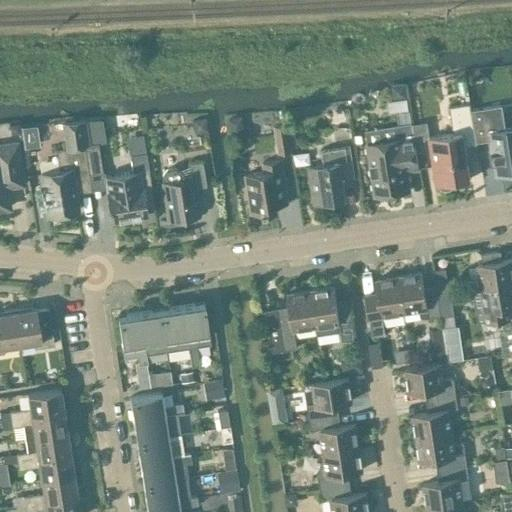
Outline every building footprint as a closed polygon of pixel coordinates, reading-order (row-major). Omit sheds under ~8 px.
[(406,84),(391,86),(391,90),(393,99),(407,98),(406,85),(406,84)] [(476,144),(470,103),(449,106),(453,133),(428,137),(436,184),(438,184),(441,187),(444,189),(448,189),(452,187),(454,184),(455,181),(470,179),(465,146),(476,144)] [(511,127),(505,128),(501,105),(472,110),(476,141),(490,139),(495,175),(511,172),(511,127)] [(239,115),(228,117),(230,129),(241,126),(239,115)] [(207,116),(196,118),(198,132),(209,130),(207,116)] [(102,119),(86,120),(86,123),(89,143),(97,142),(98,143),(105,141),(102,119)] [(18,122),(10,123),(11,130),(14,133),(20,132),(19,126),(18,122)] [(59,169),(39,172),(46,214),(78,209),(72,176),(87,174),(88,174),(83,144),(89,143),(86,123),(63,124),(67,147),(56,148),(59,169)] [(291,151),(287,123),(274,125),(279,153),(291,151)] [(298,148),(294,123),(288,123),(292,149),(298,148)] [(400,138),(367,144),(375,194),(410,189),(404,154),(416,152),(414,139),(411,124),(398,126),(400,138)] [(36,125),(21,126),(24,148),(39,145),(36,125)] [(423,138),(414,139),(416,152),(425,150),(423,138)] [(21,170),(16,142),(0,144),(0,208),(11,207),(8,185),(11,181),(10,172),(21,170)] [(89,143),(83,144),(88,174),(102,172),(98,143),(97,142),(89,143)] [(355,176),(350,144),(321,149),(323,163),(307,166),(313,204),(346,198),(343,178),(355,176)] [(134,185),(106,190),(111,221),(146,215),(145,209),(154,208),(145,152),(129,154),(132,171),(134,185)] [(287,197),(281,158),(263,161),(264,171),(245,174),(252,213),(264,211),(264,212),(270,211),(270,210),(277,209),(275,199),(287,197)] [(206,186),(202,161),(189,163),(191,177),(183,178),(182,172),(175,167),(166,168),(161,174),(169,219),(198,215),(194,188),(206,186)] [(483,262),(478,263),(482,286),(511,281),(511,257),(502,259),(501,250),(481,253),(483,262)] [(435,284),(436,293),(438,293),(449,291),(445,268),(433,270),(435,284)] [(422,272),(400,275),(405,310),(419,308),(420,315),(424,318),(440,315),(438,305),(436,293),(435,284),(424,285),(422,272)] [(382,314),(405,310),(400,275),(375,279),(377,291),(365,293),(372,335),(385,333),(382,314)] [(485,309),(476,310),(478,322),(502,318),(511,317),(510,306),(511,305),(511,281),(482,286),(485,309)] [(334,286),(311,289),(316,324),(318,336),(340,332),(342,342),(354,340),(347,297),(336,299),(334,286)] [(316,324),(311,289),(287,293),(289,305),(266,309),(272,351),(298,347),(295,328),(316,324)] [(449,291),(438,293),(443,327),(456,325),(450,291),(449,291)] [(203,302),(182,305),(188,346),(191,365),(199,364),(197,354),(196,345),(209,343),(203,302)] [(182,305),(161,308),(167,349),(188,346),(182,305)] [(23,307),(13,308),(19,343),(33,340),(33,343),(37,346),(53,343),(48,307),(36,309),(35,307),(25,309),(23,307)] [(0,351),(3,351),(5,348),(5,345),(19,343),(13,308),(4,310),(2,312),(0,312),(0,351)] [(145,353),(167,349),(161,308),(139,312),(145,353)] [(146,362),(145,353),(139,312),(117,315),(122,347),(135,345),(138,363),(146,362)] [(504,330),(500,335),(503,352),(511,350),(511,316),(511,317),(502,318),(504,330)] [(456,343),(453,327),(444,328),(447,344),(456,343)] [(373,342),(369,343),(372,367),(377,366),(374,342),(373,342)] [(447,355),(445,342),(430,344),(433,357),(447,355)] [(411,360),(409,346),(394,349),(396,363),(411,360)] [(360,356),(343,359),(344,371),(362,368),(360,356)] [(490,357),(477,359),(479,372),(492,370),(490,357)] [(442,362),(406,368),(409,391),(424,389),(430,388),(431,399),(457,395),(454,380),(450,377),(444,378),(442,363),(442,362)] [(192,379),(190,367),(181,368),(183,380),(192,379)] [(157,371),(147,373),(148,374),(150,386),(159,385),(157,371)] [(148,374),(137,376),(138,388),(150,386),(148,374)] [(317,405),(307,406),(309,418),(334,414),(332,403),(337,403),(352,400),(348,377),(313,382),(313,383),(317,405)] [(495,389),(493,378),(482,380),(484,392),(495,389)] [(224,396),(221,380),(202,383),(205,399),(224,396)] [(9,410),(10,418),(63,409),(59,388),(27,393),(29,407),(9,410)] [(161,392),(129,396),(133,418),(176,412),(183,411),(181,402),(163,405),(161,392)] [(470,404),(468,394),(458,396),(460,406),(470,404)] [(428,411),(413,414),(416,437),(452,431),(449,409),(458,407),(457,395),(431,399),(433,411),(428,411)] [(286,404),(271,406),(274,424),(288,421),(286,404)] [(66,431),(63,409),(10,418),(11,425),(32,422),(34,436),(66,431)] [(219,427),(229,425),(226,409),(216,411),(219,427)] [(133,418),(136,440),(180,433),(176,412),(133,418)] [(334,414),(309,418),(311,430),(320,429),(324,452),(359,446),(355,423),(341,425),(336,426),(334,414)] [(231,440),(229,425),(219,427),(221,441),(231,440)] [(69,452),(66,431),(34,436),(36,450),(16,453),(17,460),(69,452)] [(452,431),(416,437),(420,460),(435,458),(440,457),(442,468),(467,464),(465,453),(464,444),(454,445),(452,431)] [(180,433),(136,440),(139,461),(183,454),(180,433)] [(327,474),(318,476),(320,487),(345,484),(343,472),(348,471),(362,469),(359,446),(324,452),(327,474)] [(505,458),(504,448),(494,450),(495,460),(505,458)] [(73,474),(69,452),(17,460),(18,468),(38,465),(41,479),(73,474)] [(16,453),(1,455),(2,462),(4,462),(17,460),(16,453)] [(191,461),(189,453),(183,454),(139,461),(143,482),(175,477),(172,464),(191,461)] [(233,454),(222,456),(224,469),(235,468),(233,454)] [(507,459),(492,461),(494,472),(508,470),(507,459)] [(439,480),(424,483),(427,506),(462,500),(459,477),(469,476),(467,464),(442,468),(443,480),(439,480)] [(236,468),(221,470),(224,492),(239,490),(238,485),(238,484),(236,468)] [(23,495),(24,503),(76,495),(73,474),(41,479),(43,492),(23,495)] [(143,482),(146,504),(190,497),(187,475),(175,477),(143,482)] [(345,484),(320,487),(321,499),(331,498),(333,511),(369,511),(366,491),(351,494),(347,494),(345,484)] [(503,511),(511,511),(511,492),(501,494),(503,511)] [(78,511),(76,495),(24,503),(25,511),(45,507),(45,511),(78,511)] [(240,509),(238,495),(226,497),(228,511),(240,509)] [(196,496),(190,497),(146,504),(147,511),(180,511),(179,507),(197,504),(196,496)] [(464,511),(463,500),(427,506),(428,511),(464,511)]
